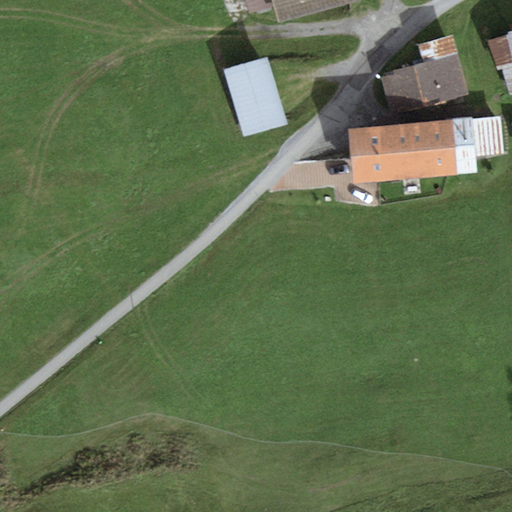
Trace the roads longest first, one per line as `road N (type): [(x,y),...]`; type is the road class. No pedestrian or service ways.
road 1 (track): [(0,411),(189,256),(334,114)]
road 2 (residential): [(334,114),(397,40),(456,0)]
